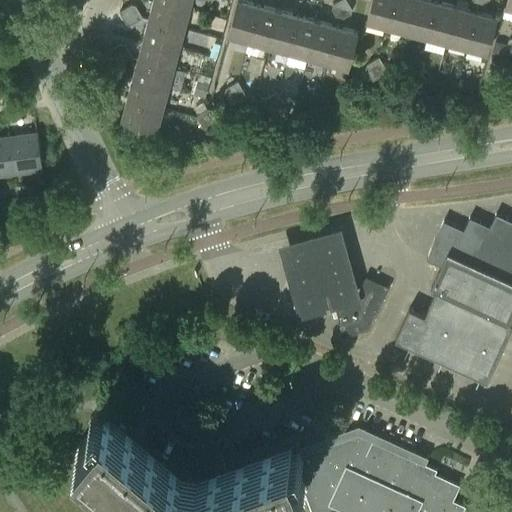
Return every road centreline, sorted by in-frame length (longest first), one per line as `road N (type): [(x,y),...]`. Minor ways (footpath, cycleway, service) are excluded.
road 1 (tertiary): [(129,233),(327,175),(511,145)]
road 2 (residential): [(272,343),(174,383),(160,398),(171,434),(191,439),(351,379)]
road 3 (residential): [(129,233),(49,64)]
road 4 (residential): [(511,453),(351,379)]
road 5 (tertiary): [(0,292),(129,233)]
